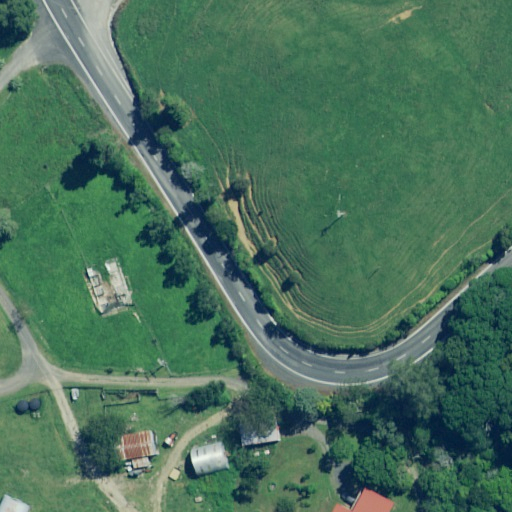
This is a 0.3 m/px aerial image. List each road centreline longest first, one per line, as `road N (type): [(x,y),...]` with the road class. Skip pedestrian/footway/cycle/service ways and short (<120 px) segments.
road 1 (primary): [(511,243),(406,341),(369,359),(294,357),(238,294),(58,0)]
road 2 (track): [(181,511),(175,483),(217,413),(281,375),(334,364)]
